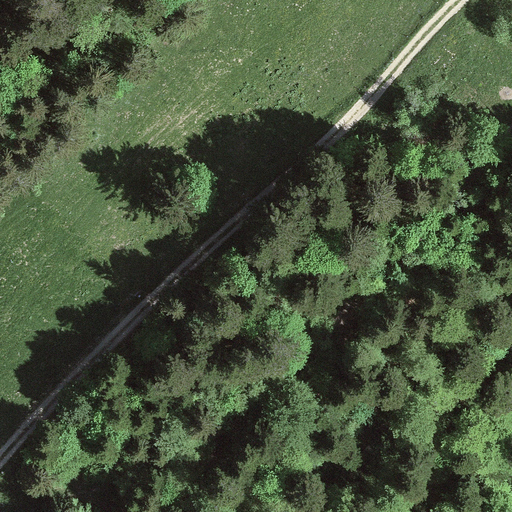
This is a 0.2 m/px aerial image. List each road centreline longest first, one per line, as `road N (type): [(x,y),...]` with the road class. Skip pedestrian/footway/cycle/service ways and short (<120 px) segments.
road 1 (track): [(0,454),(68,378),(324,147),(465,0)]
road 2 (track): [(511,132),(404,246),(343,325),(197,427),(153,511)]
